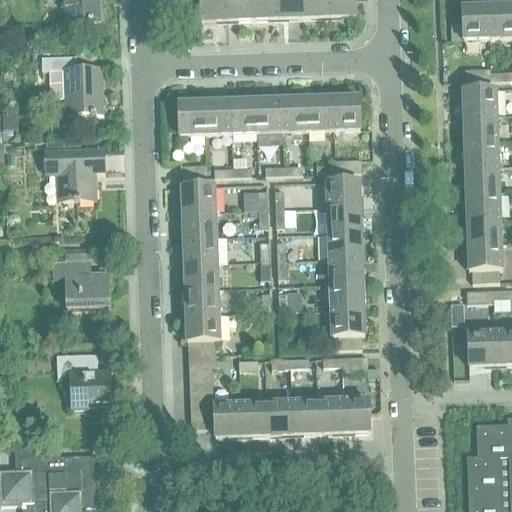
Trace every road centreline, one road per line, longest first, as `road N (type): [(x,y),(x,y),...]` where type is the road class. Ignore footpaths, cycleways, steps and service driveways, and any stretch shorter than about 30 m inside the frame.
road 1 (residential): [(151,473),(143,68)]
road 2 (residential): [(401,406),(390,55)]
road 3 (residential): [(151,473),(403,469)]
road 4 (residential): [(143,68),(390,55)]
